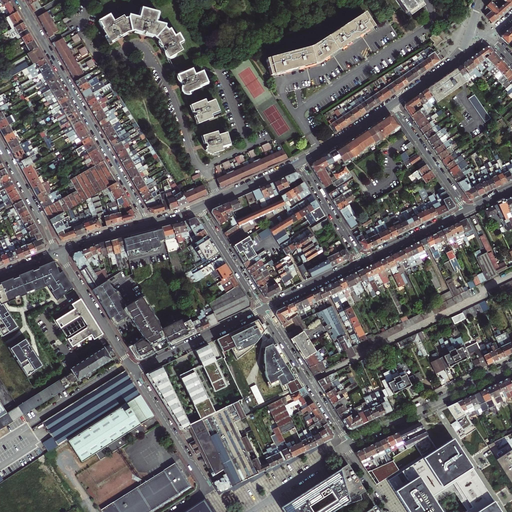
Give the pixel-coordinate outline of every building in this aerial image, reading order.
[(38,0),(37,0),(31,3),(35,10),(42,6),(38,0)] [(398,0),(408,15),(422,6),(418,0),(398,0)] [(11,4),(9,2),(0,6),(0,8),(0,9),(0,10),(1,10),(2,11),(5,9),(9,16),(15,12),(11,4)] [(487,7),(491,11),(496,6),(494,4),(492,2),(491,3),(487,7)] [(164,47),(168,54),(182,47),(179,42),(184,39),(179,30),(174,33),(170,25),(167,26),(164,24),(165,22),(155,19),(157,11),(141,6),(139,15),(129,12),(128,15),(123,13),(122,12),(118,14),(117,12),(112,15),(110,11),(98,17),(101,24),(103,23),(111,37),(117,34),(116,33),(118,32),(119,31),(120,32),(130,27),(141,29),(142,28),(143,29),(145,29),(145,30),(156,33),(162,44),(164,43),(165,45),(166,47),(164,47)] [(492,11),(495,14),(498,10),(499,9),(497,7),(496,6),(491,11),(491,12),(492,11)] [(48,10),(38,15),(41,19),(43,23),(51,18),(52,18),(48,10)] [(8,16),(14,27),(24,22),(21,17),(18,11),(15,12),(9,16),(8,16)] [(496,21),(499,18),(495,14),(492,11),(491,12),(491,11),(486,16),(492,24),(496,21)] [(315,46),(266,60),(270,78),(274,76),(321,63),(376,27),(366,12),(315,46)] [(51,18),(43,23),(44,26),(46,29),(54,25),(55,24),(52,18),(51,18)] [(27,26),(24,22),(14,27),(0,35),(0,38),(3,37),(2,36),(11,32),(14,36),(16,34),(18,37),(29,31),(27,26)] [(54,25),(46,29),(48,33),(50,36),(55,33),(57,37),(61,34),(55,24),(54,25)] [(30,33),(22,38),(25,44),(34,39),(32,36),(30,33)] [(432,44),(435,48),(443,41),(438,35),(436,33),(430,37),(434,43),(432,44)] [(511,39),(506,33),(504,35),(503,36),(503,38),(511,48),(511,39)] [(62,38),(54,43),(55,45),(58,49),(66,45),(67,44),(64,38),(62,38)] [(34,39),(25,44),(29,51),(38,46),(36,43),(34,39)] [(66,45),(58,49),(60,53),(62,56),(70,51),(71,50),(67,44),(66,45)] [(41,52),(38,46),(29,51),(28,53),(34,63),(45,57),(41,52)] [(440,61),(434,52),(432,49),(429,51),(427,48),(423,50),(434,66),(438,63),(440,61)] [(480,53),(486,61),(488,59),(495,52),(491,48),(487,48),(485,50),(480,53)] [(70,51),(62,56),(63,59),(65,62),(73,57),(75,57),(71,50),(70,51)] [(420,53),(425,61),(430,68),(432,67),(434,66),(423,50),(420,53)] [(437,50),(434,52),(440,61),(443,59),(437,50)] [(495,52),(488,59),(490,61),(487,64),(489,66),(491,63),(495,60),(499,57),(497,54),(495,52)] [(487,64),(486,61),(480,53),(477,55),(475,56),(484,68),(486,67),(488,70),(490,68),(489,66),(487,64)] [(425,72),(427,70),(421,63),(416,55),(412,58),(413,58),(414,59),(418,66),(423,73),(425,72)] [(485,70),(484,68),(475,56),(473,58),(471,60),(477,68),(479,67),(483,72),(485,70)] [(34,63),(29,66),(27,67),(30,72),(31,71),(48,62),(46,60),(45,57),(34,63)] [(73,57),(65,62),(67,65),(69,68),(77,64),(78,63),(75,57),(73,57)] [(488,70),(491,72),(503,61),(501,59),(499,57),(495,60),(491,63),(489,66),(490,68),(488,70)] [(477,68),(471,60),(467,62),(463,66),(472,78),(476,75),(475,72),(476,72),(475,70),(477,68)] [(27,67),(29,66),(27,61),(10,70),(11,73),(13,75),(22,70),(26,68),(27,67)] [(425,61),(421,63),(427,70),(428,69),(430,68),(425,61)] [(491,72),(495,76),(500,72),(504,69),(503,68),(507,65),(505,63),(503,61),(491,72)] [(49,65),(48,62),(31,71),(34,76),(38,74),(50,67),(49,65)] [(77,64),(69,68),(71,71),(72,74),(80,70),(82,69),(78,63),(77,64)] [(500,72),(495,76),(499,81),(511,69),(509,67),(507,65),(503,68),(504,69),(500,72)] [(182,83),(181,83),(184,91),(206,82),(201,69),(193,72),(191,66),(176,72),(180,80),(181,80),(182,81),(182,83)] [(421,74),(423,73),(418,66),(414,68),(419,76),(421,74)] [(473,79),(472,78),(463,66),(460,67),(457,69),(467,83),(468,84),(473,79)] [(40,78),(41,77),(53,71),(52,69),(50,67),(38,74),(40,78)] [(406,85),(408,83),(403,76),(399,69),(398,68),(397,67),(394,70),(396,72),(398,71),(400,74),(398,75),(399,78),(405,86),(406,85)] [(418,77),(419,76),(414,68),(411,70),(416,78),(418,77)] [(80,70),(72,74),(74,77),(76,80),(85,75),(82,69),(80,70)] [(434,98),(437,104),(467,83),(457,69),(443,79),(428,90),(434,98)] [(503,85),(508,81),(508,80),(511,77),(511,70),(511,69),(499,81),(503,85)] [(414,79),(416,78),(411,70),(407,73),(412,81),(414,79)] [(41,77),(44,82),(55,75),(54,73),(53,71),(41,77)] [(78,83),(79,86),(93,78),(90,72),(85,75),(76,80),(78,83)] [(410,82),(412,81),(407,73),(403,76),(408,83),(410,82)] [(49,84),(58,80),(57,78),(55,75),(44,82),(45,83),(48,82),(49,84)] [(81,89),(82,91),(100,81),(97,76),(93,78),(79,86),(81,89)] [(485,78),(483,76),(480,78),(481,79),(477,83),(486,95),(491,91),(490,90),(491,89),(487,84),(488,83),(484,79),(485,78)] [(505,92),(507,90),(511,85),(511,77),(508,80),(508,81),(503,85),(506,88),(503,90),(505,92)] [(394,93),(396,92),(391,85),(389,86),(384,78),(383,79),(383,78),(381,79),(382,80),(387,86),(392,94),(394,93)] [(401,88),(405,86),(399,78),(394,82),(399,90),(401,88)] [(44,92),(48,90),(60,83),(59,82),(58,80),(49,84),(42,88),(44,92)] [(84,94),(85,97),(105,85),(102,80),(100,81),(82,91),(84,94)] [(85,97),(88,101),(99,94),(113,86),(111,82),(105,85),(85,97)] [(398,91),(399,90),(394,82),(390,84),(391,85),(396,92),(398,91)] [(50,94),(62,87),(61,86),(60,83),(48,90),(50,94)] [(390,96),(392,94),(387,86),(383,89),(388,97),(390,96)] [(53,98),(64,91),(63,90),(62,87),(50,94),(53,98)] [(386,98),(388,97),(383,89),(379,92),(384,100),(386,98)] [(428,102),(434,98),(428,90),(425,92),(423,93),(428,102)] [(58,100),(67,95),(66,93),(64,91),(53,98),(54,99),(57,97),(58,100)] [(382,101),(384,100),(379,92),(375,94),(380,102),(382,101)] [(432,108),(428,102),(423,93),(420,95),(418,97),(421,102),(424,106),(425,108),(427,111),(432,108)] [(89,103),(90,105),(101,98),(99,94),(88,101),(89,103)] [(378,104),(380,102),(375,94),(372,97),(377,105),(378,104)] [(56,104),(57,106),(69,99),(68,97),(67,95),(58,100),(60,102),(56,104)] [(91,107),(92,109),(104,102),(108,99),(106,96),(101,98),(90,105),(91,107)] [(368,111),(369,110),(364,102),(361,96),(357,99),(358,100),(366,112),(368,111)] [(193,114),(196,121),(218,114),(213,98),(205,101),(204,97),(189,103),(192,110),(193,109),(194,111),(195,113),(193,114)] [(375,106),(377,105),(372,97),(368,99),(373,107),(375,106)] [(421,102),(418,97),(414,99),(408,103),(406,105),(406,108),(412,117),(417,113),(414,108),(421,102)] [(477,97),(471,101),(487,123),(493,119),(477,97)] [(63,108),(71,103),(70,102),(69,99),(57,106),(58,107),(62,105),(63,108)] [(371,108),(373,107),(368,99),(364,102),(369,110),(371,108)] [(364,113),(366,112),(358,100),(354,102),(362,114),(364,113)] [(361,115),(362,114),(354,102),(353,101),(350,104),(353,109),(359,117),(361,115)] [(93,111),(94,113),(106,106),(104,102),(92,109),(93,111)] [(7,103),(0,106),(0,112),(2,111),(9,107),(7,103)] [(61,112),(62,114),(74,107),(73,106),(71,103),(63,108),(60,110),(58,110),(60,113),(61,112)] [(96,115),(97,117),(108,110),(106,106),(94,113),(96,115)] [(62,114),(64,118),(76,111),(75,109),(74,107),(62,114)] [(417,113),(412,117),(414,121),(416,124),(425,117),(429,114),(427,111),(425,108),(423,109),(417,113)] [(357,118),(359,117),(353,109),(350,111),(355,119),(357,118)] [(98,119),(99,121),(107,116),(106,113),(109,111),(108,110),(97,117),(98,119)] [(346,125),(348,124),(342,116),(338,110),(334,112),(339,118),(344,126),(346,125)] [(64,118),(66,122),(78,115),(77,113),(76,111),(64,118)] [(353,121),(355,119),(350,111),(346,114),(351,122),(353,121)] [(100,123),(102,125),(113,118),(111,114),(107,116),(99,121),(100,123)] [(349,123),(351,122),(346,114),(342,116),(348,124),(349,123)] [(11,115),(6,118),(0,121),(0,128),(1,129),(10,124),(14,122),(11,115)] [(69,126),(81,120),(80,118),(78,115),(66,122),(62,125),(63,126),(66,125),(67,127),(69,126)] [(389,116),(378,124),(387,138),(394,133),(393,132),(400,127),(393,117),(389,116)] [(425,117),(416,124),(419,127),(421,130),(434,121),(432,119),(428,122),(425,117)] [(103,127),(104,129),(112,124),(110,121),(114,120),(113,118),(102,125),(103,127)] [(342,128),(344,126),(339,118),(335,121),(340,129),(342,128)] [(67,132),(71,130),(83,123),(82,122),(81,120),(69,126),(67,127),(65,129),(67,132)] [(338,130),(340,129),(335,121),(331,123),(337,131),(338,130)] [(434,121),(421,130),(423,133),(425,135),(436,127),(437,127),(434,123),(435,123),(434,121)] [(73,134),(77,132),(85,127),(84,125),(83,123),(71,130),(73,134)] [(14,131),(10,124),(1,129),(3,133),(4,136),(14,131)] [(105,131),(106,133),(118,126),(117,125),(114,127),(112,124),(104,129),(105,131)] [(387,138),(378,124),(376,125),(368,130),(377,144),(387,138)] [(107,135),(108,137),(116,132),(115,129),(118,127),(118,126),(106,133),(107,135)] [(75,137),(76,138),(88,132),(87,130),(85,127),(77,132),(79,135),(75,137)] [(436,127),(425,135),(427,138),(428,140),(440,132),(436,127)] [(204,147),(203,147),(203,149),(204,151),(206,152),(208,153),(207,152),(221,148),(221,146),(228,144),(224,130),(217,133),(215,128),(200,133),(202,141),(204,141),(205,142),(205,144),(203,145),(204,147)] [(14,131),(4,136),(6,139),(8,142),(17,138),(20,136),(16,129),(14,131)] [(112,143),(113,145),(121,140),(131,134),(129,130),(122,134),(111,141),(112,143)] [(377,144),(368,130),(350,142),(344,146),(354,159),(364,153),(363,152),(375,144),(376,145),(377,144)] [(440,132),(428,140),(430,143),(432,146),(448,135),(449,134),(448,132),(446,134),(443,130),(440,132)] [(82,140),(90,136),(89,134),(88,132),(76,138),(77,140),(81,138),(82,140)] [(110,139),(111,141),(122,134),(121,133),(118,134),(116,132),(108,137),(110,139)] [(448,135),(432,146),(434,149),(435,151),(447,143),(446,141),(449,139),(448,137),(449,136),(448,135)] [(81,147),(93,140),(92,138),(90,136),(82,140),(83,143),(80,145),(81,147)] [(17,138),(8,142),(10,146),(11,149),(21,144),(17,138)] [(81,147),(82,148),(85,146),(87,149),(95,144),(94,142),(93,140),(81,147)] [(114,147),(115,149),(127,142),(126,141),(123,143),(121,140),(113,145),(114,147)] [(24,142),(21,144),(11,149),(13,151),(14,153),(27,146),(24,142)] [(116,151),(118,153),(129,146),(127,142),(115,149),(116,151)] [(447,143),(435,151),(437,153),(439,156),(457,144),(456,142),(451,146),(448,142),(447,143)] [(85,154),(97,148),(96,146),(95,144),(87,149),(88,151),(84,153),(85,154)] [(457,144),(439,156),(441,159),(443,161),(454,153),(452,150),(458,146),(457,144)] [(29,150),(27,146),(14,153),(15,155),(16,157),(29,150)] [(119,155),(120,157),(131,150),(129,146),(118,153),(119,155)] [(354,159),(344,146),(336,151),(341,159),(345,164),(350,160),(351,161),(354,159)] [(91,156),(99,152),(98,150),(97,148),(85,154),(86,156),(90,154),(91,156)] [(121,159),(122,161),(130,156),(137,152),(135,148),(131,150),(120,157),(121,159)] [(288,159),(282,149),(276,152),(281,162),(283,161),(288,159)] [(29,150),(16,157),(17,159),(18,162),(30,156),(31,155),(29,150)] [(335,152),(330,155),(335,162),(341,159),(336,151),(335,152)] [(454,153),(443,161),(445,164),(447,167),(461,157),(458,151),(454,153)] [(87,164),(102,156),(101,154),(99,152),(91,156),(88,158),(89,160),(86,161),(87,164)] [(276,152),(269,154),(274,165),(281,162),(276,152)] [(274,165),(269,154),(263,157),(267,168),(274,165)] [(126,167),(127,169),(135,164),(141,160),(140,158),(142,157),(141,155),(136,158),(125,165),(126,167)] [(335,162),(330,155),(327,157),(325,158),(330,167),(335,163),(335,162)] [(461,157),(447,167),(449,169),(450,172),(466,161),(467,160),(464,155),(461,157)] [(33,162),(30,156),(18,162),(20,165),(22,168),(31,163),(33,162)] [(93,167),(104,160),(103,158),(102,156),(87,164),(88,166),(91,164),(93,167)] [(123,163),(125,165),(136,158),(135,157),(132,159),(130,156),(122,161),(123,163)] [(420,158),(418,156),(410,162),(411,163),(409,165),(406,162),(404,163),(408,169),(421,160),(420,158)] [(267,168),(263,157),(256,160),(261,170),(264,169),(267,168)] [(330,167),(325,158),(322,159),(319,161),(326,174),(330,172),(331,173),(332,172),(330,167)] [(74,185),(77,189),(56,201),(44,208),(50,219),(64,211),(65,210),(67,209),(69,208),(72,207),(76,204),(81,201),(86,199),(91,212),(97,228),(100,227),(103,226),(100,217),(94,201),(100,199),(99,197),(98,192),(105,188),(117,181),(104,160),(93,167),(71,179),(72,181),(74,185)] [(256,160),(249,163),(254,173),(257,172),(261,170),(256,160)] [(326,174),(319,161),(318,162),(313,164),(313,166),(312,167),(324,185),(326,189),(334,183),(337,182),(334,175),(331,177),(329,174),(331,173),(330,172),(326,174)] [(421,169),(427,165),(425,163),(424,161),(418,165),(421,169)] [(466,161),(450,172),(452,175),(454,177),(463,171),(470,166),(466,161)] [(498,162),(508,183),(511,182),(511,181),(511,176),(508,169),(505,171),(500,161),(498,162)] [(494,168),(503,186),(506,185),(508,183),(498,162),(492,165),(494,168)] [(35,171),(31,163),(22,168),(24,172),(26,176),(35,171)] [(249,163),(243,166),(247,176),(254,173),(249,163)] [(488,170),(497,189),(500,188),(503,186),(494,168),(491,169),(489,163),(485,165),(488,170)] [(128,171),(129,173),(140,167),(139,165),(137,167),(135,164),(127,169),(128,171)] [(351,173),(345,165),(343,166),(344,169),(338,172),(337,170),(333,173),(334,175),(337,182),(351,173)] [(421,169),(414,175),(416,178),(417,177),(419,180),(422,178),(432,172),(429,168),(427,165),(421,169)] [(243,166),(236,169),(241,179),(247,176),(243,166)] [(131,175),(132,177),(140,172),(138,170),(141,168),(140,167),(129,173),(131,175)] [(236,169),(230,172),(234,182),(238,180),(241,179),(236,169)] [(463,171),(454,177),(456,180),(458,182),(464,178),(469,174),(473,171),(472,169),(465,174),(463,171)] [(473,183),(480,197),(483,196),(486,194),(476,175),(474,170),(473,171),(469,174),(473,183)] [(482,173),(492,192),(495,190),(497,189),(488,170),(482,173)] [(28,179),(30,182),(39,177),(35,171),(26,176),(28,179)] [(133,179),(134,181),(145,175),(144,173),(141,175),(140,172),(132,177),(133,179)] [(230,172),(223,175),(227,185),(231,183),(234,182),(230,172)] [(432,172),(422,178),(426,184),(436,178),(433,174),(432,172)] [(476,175),(486,194),(489,193),(492,192),(482,173),(482,172),(476,175)] [(9,176),(8,173),(0,177),(0,184),(3,183),(11,179),(9,176)] [(289,177),(286,178),(289,186),(301,178),(302,178),(299,174),(298,174),(297,173),(289,177)] [(352,175),(351,173),(337,182),(334,183),(336,186),(337,188),(349,180),(347,178),(352,175)] [(135,183),(136,185),(144,180),(148,178),(145,175),(134,181),(135,183)] [(223,175),(217,178),(217,179),(218,182),(221,188),(227,185),(223,175)] [(42,184),(39,177),(30,182),(32,186),(33,189),(42,184)] [(283,179),(281,180),(287,194),(289,192),(292,191),(289,186),(286,178),(283,179)] [(303,181),(301,178),(289,186),(292,191),(293,190),(297,188),(301,186),(304,183),(303,181)] [(464,178),(458,182),(462,189),(470,200),(472,201),(475,200),(465,181),(464,178)] [(4,187),(8,184),(9,185),(13,183),(12,181),(11,179),(3,183),(2,185),(0,186),(0,190),(4,188),(4,187)] [(465,181),(475,200),(477,199),(480,197),(473,183),(471,184),(468,179),(465,181)] [(137,187),(139,189),(150,182),(149,181),(146,183),(144,180),(136,185),(137,187)] [(140,191),(141,193),(157,184),(155,180),(150,182),(139,189),(140,191)] [(278,182),(275,183),(278,189),(282,197),(286,195),(287,194),(281,180),(278,182)] [(47,181),(42,184),(33,189),(35,192),(36,194),(46,189),(49,188),(50,187),(47,181)] [(118,184),(117,181),(105,188),(107,192),(119,186),(118,184)] [(170,185),(179,205),(183,204),(188,202),(182,193),(176,184),(175,182),(170,185)] [(4,187),(4,188),(0,190),(0,192),(1,192),(3,195),(16,188),(15,185),(13,183),(9,185),(8,184),(4,187)] [(142,195),(143,197),(159,188),(158,183),(157,184),(141,193),(142,195)] [(169,183),(164,186),(165,190),(170,208),(174,207),(179,205),(170,185),(169,183)] [(305,183),(304,183),(301,186),(307,197),(312,194),(308,189),(305,183)] [(203,184),(196,186),(200,196),(207,193),(205,188),(203,184)] [(268,186),(266,187),(270,196),(271,199),(276,197),(274,191),(271,185),(268,186)] [(344,185),(329,194),(332,198),(333,201),(342,195),(339,191),(346,187),(344,185)] [(119,186),(107,192),(110,197),(122,190),(121,188),(119,186)] [(196,186),(189,189),(194,199),(197,198),(200,196),(196,186)] [(305,198),(307,197),(301,186),(297,188),(304,199),(305,198)] [(419,190),(420,193),(425,204),(433,219),(436,218),(439,217),(432,202),(428,204),(426,200),(429,197),(430,198),(427,191),(424,186),(419,190)] [(263,188),(261,189),(265,199),(270,196),(266,187),(263,188)] [(17,191),(16,188),(3,195),(1,196),(3,199),(8,196),(10,198),(19,193),(17,191)] [(46,189),(36,194),(38,197),(39,199),(51,192),(49,188),(46,189)] [(144,199),(145,201),(158,194),(156,192),(159,190),(159,188),(143,197),(144,199)] [(301,200),(304,199),(297,188),(293,190),(300,201),(301,200)] [(443,201),(449,212),(455,209),(456,207),(456,206),(447,194),(443,188),(438,191),(440,194),(443,201)] [(182,193),(188,202),(191,201),(194,199),(189,189),(182,193)] [(257,191),(253,192),(257,200),(257,201),(261,200),(264,206),(263,206),(264,209),(266,208),(269,207),(267,204),(265,199),(261,189),(257,191)] [(123,192),(122,190),(110,197),(112,201),(117,198),(124,194),(123,192)] [(158,194),(145,201),(152,212),(155,213),(162,210),(170,208),(165,190),(160,191),(160,192),(158,194)] [(298,203),(300,201),(293,190),(292,191),(289,192),(296,204),(298,203)] [(350,190),(342,195),(333,201),(335,203),(337,206),(353,196),(350,190)] [(51,192),(39,199),(40,201),(41,203),(53,197),(51,192)] [(294,205),(296,204),(289,192),(287,194),(286,195),(292,206),(294,205)] [(21,196),(19,193),(10,198),(5,201),(0,203),(1,206),(6,204),(12,201),(13,204),(22,199),(21,196)] [(124,214),(123,210),(121,210),(121,211),(124,221),(135,218),(136,215),(132,208),(124,194),(117,198),(119,204),(123,202),(129,213),(124,214)] [(418,216),(422,225),(424,224),(427,222),(424,217),(425,216),(423,212),(417,201),(415,197),(413,194),(409,197),(409,199),(413,197),(418,207),(414,209),(418,216)] [(432,202),(439,217),(444,214),(449,212),(443,201),(440,194),(438,195),(437,196),(439,200),(437,201),(434,196),(430,198),(429,197),(432,202)] [(291,207),(292,206),(286,195),(282,197),(283,200),(288,209),(288,210),(291,208),(290,207),(291,207)] [(316,200),(313,196),(308,200),(315,211),(320,207),(316,200)] [(353,196),(337,206),(338,209),(340,211),(349,206),(348,203),(355,199),(353,196)] [(42,205),(44,208),(56,201),(53,197),(41,203),(42,205)] [(11,210),(7,212),(7,214),(11,212),(13,211),(25,205),(24,202),(22,199),(13,204),(15,207),(13,207),(10,208),(11,210)] [(100,199),(94,201),(100,217),(104,215),(103,209),(100,199)] [(233,201),(229,203),(233,212),(242,208),(239,199),(233,201)] [(283,200),(278,203),(281,208),(283,207),(285,206),(286,210),(288,209),(283,200)] [(311,213),(315,211),(308,200),(306,200),(304,202),(311,213)] [(424,217),(427,222),(430,221),(433,219),(425,204),(423,205),(420,200),(417,201),(423,212),(425,216),(424,217)] [(509,231),(511,229),(511,227),(511,226),(511,225),(511,216),(504,201),(499,203),(494,206),(504,227),(505,227),(506,226),(509,231)] [(307,216),(311,213),(304,202),(302,203),(299,205),(307,216)] [(226,204),(224,206),(230,220),(235,216),(233,212),(229,203),(226,204)] [(274,205),(272,205),(276,215),(278,214),(276,210),(279,209),(281,208),(278,203),(275,204),(274,205)] [(25,205),(13,211),(16,215),(28,209),(26,207),(25,205)] [(117,205),(114,206),(118,222),(121,221),(124,221),(121,211),(119,212),(117,205)] [(259,205),(252,208),(254,213),(255,213),(261,211),(261,210),(259,205)] [(269,207),(266,208),(269,214),(271,213),(273,212),(275,215),(276,215),(272,205),(269,207)] [(306,217),(307,216),(299,205),(298,206),(296,207),(303,218),(306,217)] [(349,206),(340,211),(345,219),(352,230),(358,225),(355,221),(359,219),(350,205),(349,206)] [(110,214),(113,224),(116,223),(118,222),(114,206),(111,207),(112,213),(110,214)] [(212,213),(220,226),(230,220),(224,206),(215,209),(213,210),(212,213)] [(500,229),(502,228),(504,227),(494,206),(489,208),(484,211),(488,218),(491,217),(494,223),(497,222),(498,226),(493,229),(494,231),(500,229)] [(74,229),(77,235),(80,234),(82,233),(75,216),(72,207),(69,208),(73,219),(71,220),(73,225),(74,229)] [(299,221),(303,218),(296,207),(294,208),(292,209),(299,221)] [(311,213),(307,216),(306,217),(311,226),(326,217),(324,214),(321,209),(320,207),(315,211),(311,213)] [(103,209),(104,215),(107,225),(110,224),(113,224),(110,214),(108,214),(106,208),(103,209)] [(261,210),(261,211),(265,220),(266,219),(265,216),(267,215),(269,214),(266,208),(264,209),(261,210)] [(294,224),(299,221),(292,209),(291,209),(291,208),(288,210),(289,212),(294,224)] [(413,223),(415,228),(418,227),(422,225),(418,216),(414,209),(414,208),(408,211),(412,219),(412,218),(414,223),(413,223)] [(29,211),(28,209),(16,215),(18,220),(30,213),(29,211)] [(63,213),(65,212),(64,211),(50,219),(51,221),(53,224),(65,217),(63,213)] [(261,211),(255,213),(257,219),(260,218),(262,217),(264,220),(265,220),(261,211)] [(403,216),(410,230),(413,229),(415,228),(413,223),(414,223),(412,218),(412,219),(408,211),(402,213),(403,216)] [(89,212),(86,213),(92,230),(95,229),(97,228),(91,212),(89,213),(89,212)] [(13,228),(32,218),(31,216),(30,213),(18,220),(15,221),(11,223),(13,228)] [(81,216),(87,232),(90,230),(92,230),(86,213),(83,214),(83,215),(81,216)] [(254,213),(249,216),(253,225),(255,224),(253,221),(255,220),(257,219),(255,213),(254,213)] [(78,215),(75,216),(82,233),(84,232),(87,232),(81,216),(79,217),(78,215)] [(232,225),(234,228),(239,225),(238,221),(235,216),(230,220),(233,224),(232,225)] [(249,216),(243,219),(246,224),(248,223),(250,222),(252,226),(253,225),(249,216)] [(287,228),(291,226),(287,220),(285,220),(284,221),(281,216),(280,217),(287,228)] [(387,225),(393,239),(396,237),(399,236),(391,218),(390,216),(384,219),(387,225)] [(391,218),(399,236),(402,234),(405,233),(398,218),(396,216),(391,218)] [(398,218),(405,233),(408,232),(410,230),(403,216),(398,218)] [(65,217),(53,224),(54,226),(55,228),(68,222),(65,217)] [(285,230),(287,228),(280,217),(278,218),(281,223),(280,224),(279,225),(283,231),(285,230)] [(18,228),(20,227),(21,226),(22,229),(35,222),(33,220),(32,218),(13,228),(14,230),(18,228)] [(188,232),(201,224),(197,219),(196,218),(194,218),(183,222),(188,232)] [(371,218),(362,223),(365,228),(373,223),(371,218)] [(243,219),(238,221),(239,225),(242,230),(243,230),(242,226),(244,225),(246,224),(243,219)] [(328,219),(312,229),(315,233),(330,224),(329,222),(328,219)] [(459,223),(467,238),(474,235),(467,219),(463,221),(459,223)] [(73,225),(71,220),(69,221),(68,222),(55,228),(56,230),(57,232),(62,229),(66,227),(73,225)] [(23,234),(24,233),(28,231),(37,226),(36,224),(35,222),(22,229),(21,229),(22,231),(16,235),(17,237),(23,234)] [(188,232),(183,222),(180,223),(177,223),(183,242),(184,241),(191,239),(190,238),(188,232)] [(275,236),(279,233),(272,222),(270,223),(273,228),(272,229),(271,230),(275,236)] [(279,233),(283,231),(279,225),(277,226),(276,226),(273,222),(272,222),(279,233)] [(387,236),(389,241),(391,240),(393,239),(387,225),(384,226),(382,222),(380,223),(384,232),(383,232),(386,237),(387,236)] [(183,242),(177,223),(174,224),(171,225),(178,243),(183,242)] [(379,234),(383,244),(385,242),(389,241),(387,236),(386,237),(383,232),(384,232),(380,223),(377,225),(381,233),(379,234)] [(457,224),(453,225),(460,239),(463,238),(464,239),(467,246),(470,245),(467,238),(459,223),(457,224)] [(190,238),(204,230),(202,227),(201,224),(188,232),(190,238)] [(178,243),(171,225),(167,226),(161,228),(164,237),(169,236),(170,240),(174,238),(178,254),(179,254),(182,252),(180,248),(178,243)] [(227,237),(229,239),(242,231),(242,230),(239,225),(234,228),(225,234),(227,237)] [(448,228),(457,247),(463,245),(461,241),(460,239),(453,225),(451,227),(448,228)] [(46,245),(47,244),(41,234),(37,226),(28,231),(31,238),(37,251),(42,248),(45,247),(46,245)] [(66,227),(62,229),(57,232),(61,239),(62,240),(64,240),(77,235),(74,229),(67,231),(66,227)] [(141,233),(122,238),(127,252),(131,251),(134,250),(135,254),(160,247),(158,242),(162,241),(165,240),(164,237),(161,228),(158,229),(141,233)] [(371,231),(379,246),(381,245),(383,244),(379,234),(377,231),(374,232),(372,228),(371,229),(371,231)] [(458,249),(457,247),(448,228),(445,230),(442,231),(449,244),(449,245),(451,244),(454,249),(456,250),(458,249)] [(194,244),(208,235),(206,233),(204,230),(190,238),(191,239),(192,242),(193,241),(194,244)] [(279,233),(275,236),(281,246),(286,243),(291,240),(285,230),(283,231),(279,233)] [(316,240),(310,230),(308,231),(305,233),(311,243),(316,240)] [(362,235),(360,230),(354,234),(359,241),(365,251),(366,251),(367,251),(370,250),(362,235)] [(368,235),(374,248),(377,247),(379,246),(371,231),(370,231),(371,234),(368,235)] [(449,244),(442,231),(439,232),(436,234),(443,247),(449,244)] [(311,243),(305,233),(303,234),(301,236),(307,245),(311,243)] [(364,234),(362,235),(370,250),(372,249),(374,248),(368,235),(365,237),(364,234)] [(434,235),(431,236),(441,257),(445,255),(448,262),(450,261),(446,253),(443,247),(436,234),(434,235)] [(201,259),(204,263),(219,253),(212,243),(208,235),(194,244),(193,245),(195,248),(197,247),(200,250),(197,252),(199,256),(202,254),(204,257),(201,259)] [(483,235),(480,237),(488,253),(497,273),(508,268),(505,262),(498,266),(491,253),(492,253),(483,235)] [(8,236),(6,237),(15,260),(18,258),(20,257),(13,240),(10,242),(8,236)] [(307,245),(301,236),(299,237),(297,238),(303,248),(307,245)] [(435,260),(441,257),(431,236),(428,238),(425,239),(425,240),(430,248),(435,260)] [(5,249),(10,262),(12,261),(15,260),(6,237),(5,237),(0,239),(3,245),(5,249)] [(23,241),(20,243),(25,255),(27,254),(31,253),(27,244),(24,237),(22,238),(23,241)] [(238,254),(244,264),(257,256),(255,252),(258,251),(249,237),(244,240),(234,246),(233,247),(238,254)] [(13,240),(20,257),(23,256),(25,255),(20,243),(18,238),(13,240)] [(37,251),(31,238),(27,239),(29,243),(27,244),(31,253),(34,252),(37,251)] [(127,252),(122,238),(119,239),(117,239),(125,269),(127,268),(125,258),(126,258),(127,261),(129,260),(127,252)] [(233,244),(234,246),(244,240),(243,238),(233,244)] [(303,248),(297,238),(295,239),(296,240),(295,240),(293,242),(297,249),(298,251),(303,248)] [(125,269),(117,239),(114,240),(111,241),(117,264),(119,270),(120,273),(125,270),(125,269)] [(295,250),(297,249),(293,242),(291,240),(286,243),(292,252),(295,250)] [(307,245),(309,250),(314,247),(313,245),(317,243),(317,241),(316,240),(311,243),(307,245)] [(423,241),(420,242),(424,251),(430,248),(425,240),(423,241)] [(117,264),(111,241),(107,242),(104,243),(108,255),(109,258),(111,258),(113,265),(117,264)] [(341,241),(336,244),(340,251),(345,262),(350,260),(350,258),(351,256),(346,249),(343,251),(340,245),(343,244),(341,241)] [(414,244),(420,257),(426,255),(424,251),(420,242),(417,243),(414,244)] [(108,255),(104,243),(101,244),(98,244),(102,257),(108,255)] [(290,253),(292,252),(286,243),(281,246),(287,256),(290,253)] [(102,257),(98,244),(96,245),(94,246),(99,254),(101,260),(102,259),(102,257)] [(411,246),(409,247),(417,264),(418,266),(423,263),(420,257),(414,244),(411,246)] [(0,246),(0,252),(5,264),(7,263),(10,262),(5,249),(3,245),(0,246)] [(303,248),(298,251),(299,252),(299,253),(303,251),(304,253),(309,250),(307,245),(303,248)] [(99,254),(94,246),(91,247),(87,249),(97,263),(98,262),(97,260),(98,259),(96,255),(99,254)] [(417,264),(409,247),(406,248),(403,250),(411,267),(417,264)] [(342,264),(345,262),(340,251),(336,253),(333,248),(331,249),(339,265),(342,264)] [(97,263),(87,249),(84,250),(80,251),(88,263),(92,261),(95,265),(96,264),(97,265),(98,265),(97,263)] [(312,254),(314,258),(319,255),(322,253),(321,251),(320,249),(312,254)] [(335,267),(339,265),(331,249),(328,250),(331,255),(327,257),(329,261),(333,268),(335,267)] [(303,259),(312,254),(309,250),(304,253),(305,254),(301,257),(302,258),(303,259)] [(397,253),(405,270),(411,267),(403,250),(400,251),(397,253)] [(474,253),(483,273),(487,281),(498,276),(497,273),(488,253),(483,255),(480,250),(474,253)] [(88,263),(80,251),(73,254),(72,255),(72,257),(93,290),(107,281),(108,280),(107,275),(105,269),(102,270),(95,273),(88,263)] [(458,263),(452,251),(448,253),(447,252),(446,253),(450,261),(452,266),(458,263)] [(391,256),(404,284),(405,285),(407,284),(402,274),(402,273),(406,271),(405,270),(397,253),(394,254),(391,256)] [(312,254),(303,259),(303,261),(304,262),(308,260),(309,261),(314,258),(312,254)] [(261,261),(257,256),(244,264),(246,267),(248,270),(261,261)] [(380,261),(386,275),(392,272),(399,286),(404,284),(391,256),(386,258),(380,261)] [(289,257),(275,265),(278,269),(287,264),(286,262),(291,258),(289,257)] [(226,264),(222,258),(201,271),(205,277),(207,275),(210,273),(214,271),(226,264)] [(263,260),(261,261),(248,270),(250,272),(251,275),(265,266),(263,262),(264,261),(263,260)] [(19,275),(25,292),(45,283),(50,289),(58,301),(72,287),(63,271),(53,261),(19,275)] [(322,264),(326,271),(333,268),(329,261),(322,264)] [(374,264),(383,283),(389,280),(386,275),(380,261),(377,262),(374,264)] [(287,264),(278,269),(280,274),(295,265),(294,263),(293,262),(288,266),(287,264)] [(232,274),(226,264),(214,271),(210,273),(217,284),(219,282),(232,274)] [(305,264),(300,267),(306,281),(312,278),(309,271),(305,264)] [(309,271),(312,278),(318,275),(326,271),(322,264),(315,267),(309,271)] [(384,284),(383,283),(374,264),(371,265),(368,266),(376,282),(379,281),(381,285),(384,284)] [(295,265),(280,274),(282,279),(287,275),(297,270),(296,267),(295,265)] [(265,266),(251,275),(252,276),(254,279),(267,270),(265,266)] [(379,289),(376,282),(368,266),(366,268),(363,269),(374,292),(379,289)] [(376,296),(374,292),(363,269),(360,271),(357,272),(364,287),(367,285),(373,297),(376,296)] [(257,284),(268,277),(266,273),(268,272),(267,270),(254,279),(255,281),(257,284)] [(185,275),(190,286),(197,282),(193,276),(190,271),(185,275)] [(197,282),(199,280),(205,277),(201,271),(193,276),(197,282)] [(364,287),(357,272),(354,273),(351,275),(361,294),(364,293),(364,292),(366,290),(364,287)] [(481,284),(487,281),(483,273),(478,276),(481,284)] [(225,293),(239,285),(236,280),(232,274),(219,282),(225,293)] [(19,275),(9,280),(0,283),(0,335),(1,337),(19,328),(3,304),(14,298),(25,292),(19,275)] [(348,276),(344,278),(351,292),(354,290),(357,296),(361,294),(351,275),(348,276)] [(481,284),(478,276),(472,279),(473,281),(476,287),(481,284)] [(268,277),(257,284),(259,286),(260,289),(267,285),(273,282),(271,280),(270,281),(268,277)] [(341,280),(338,281),(343,290),(345,289),(349,297),(352,295),(351,292),(344,278),(341,280)] [(282,292),(276,280),(273,281),(274,283),(272,283),(274,286),(278,294),(281,293),(282,292)] [(145,339),(150,346),(166,338),(162,329),(141,298),(132,303),(127,306),(125,307),(116,292),(115,293),(107,281),(93,290),(96,295),(103,305),(113,322),(115,324),(130,315),(132,318),(145,339)] [(343,290),(338,281),(336,282),(332,284),(340,299),(346,297),(343,290)] [(470,289),(476,287),(473,281),(468,283),(470,289)] [(451,292),(454,297),(459,295),(457,290),(453,282),(447,285),(451,292)] [(465,292),(470,289),(468,283),(462,286),(463,287),(465,292)] [(342,308),(344,307),(341,301),(340,299),(332,284),(329,285),(325,288),(329,296),(331,295),(335,303),(338,301),(342,308)] [(209,303),(218,322),(250,307),(251,305),(251,303),(239,285),(225,293),(209,303)] [(278,294),(274,286),(270,288),(268,286),(267,285),(260,289),(266,298),(269,299),(274,296),(278,294)] [(322,289),(318,291),(322,299),(325,305),(327,308),(332,306),(328,297),(329,296),(325,288),(322,289)] [(327,308),(325,305),(323,306),(320,301),(322,299),(318,291),(315,292),(312,294),(321,311),(327,308)] [(321,311),(312,294),(309,295),(306,297),(310,305),(311,305),(314,310),(313,311),(314,314),(316,314),(321,311)] [(303,298),(299,300),(306,313),(308,317),(314,314),(313,311),(308,313),(306,307),(310,305),(306,297),(303,298)] [(105,337),(102,334),(92,317),(82,302),(81,300),(72,305),(75,309),(56,321),(73,347),(91,335),(94,340),(100,336),(102,339),(104,337),(105,337)] [(306,313),(299,300),(297,301),(293,303),(296,309),(299,308),(302,314),(304,313),(305,314),(306,313)] [(485,301),(479,304),(483,312),(489,310),(485,301)] [(201,307),(210,326),(214,324),(218,322),(209,303),(206,305),(205,302),(200,305),(201,307)] [(286,306),(288,310),(290,310),(291,312),(290,313),(291,315),(298,311),(296,309),(293,303),(290,304),(286,306)] [(474,307),(478,315),(483,312),(479,304),(474,307)] [(291,315),(290,313),(291,312),(290,310),(288,310),(286,306),(281,309),(277,311),(276,314),(282,325),(291,319),(292,318),(299,314),(298,311),(291,315)] [(334,341),(346,335),(332,306),(327,308),(321,311),(316,314),(333,341),(332,341),(333,341),(334,341)] [(197,318),(203,330),(207,328),(210,326),(201,307),(200,308),(201,310),(201,311),(201,313),(200,313),(201,316),(197,318)] [(353,312),(351,307),(345,310),(339,313),(340,315),(341,318),(353,312)] [(474,307),(468,310),(472,317),(472,319),(478,316),(478,315),(474,307)] [(472,317),(468,310),(462,312),(466,319),(466,320),(472,317)] [(355,317),(353,312),(341,318),(342,320),(344,322),(355,317)] [(466,319),(462,312),(451,318),(454,324),(466,319)] [(302,320),(299,314),(292,318),(300,331),(303,330),(304,331),(307,329),(302,320)] [(192,323),(197,333),(200,331),(203,330),(197,318),(197,316),(196,317),(197,318),(195,319),(196,321),(192,323)] [(166,338),(171,345),(186,338),(197,333),(192,323),(189,317),(181,321),(181,320),(162,329),(166,338)] [(357,321),(355,317),(344,322),(345,325),(346,327),(348,326),(357,321)] [(292,322),(291,319),(282,325),(283,326),(284,327),(292,322)] [(238,330),(217,339),(224,352),(232,348),(237,359),(254,351),(257,346),(265,328),(263,323),(260,325),(258,320),(238,330)] [(348,331),(360,326),(357,321),(348,326),(349,327),(350,329),(347,330),(348,331)] [(362,330),(360,326),(348,331),(349,334),(350,336),(362,330)] [(364,335),(362,330),(350,336),(351,338),(352,341),(364,335)] [(296,346),(304,359),(317,352),(303,331),(298,334),(291,339),(296,346)] [(511,342),(510,343),(505,334),(504,334),(503,331),(500,332),(501,333),(506,345),(508,350),(509,349),(511,354),(511,353),(511,342)] [(508,355),(511,354),(509,349),(508,350),(506,345),(501,333),(498,335),(499,336),(496,338),(501,348),(505,357),(508,355)] [(421,341),(417,334),(398,343),(400,348),(415,341),(419,352),(418,354),(419,355),(421,356),(423,355),(424,358),(428,356),(421,341)] [(348,338),(346,335),(334,341),(337,347),(349,341),(348,338)] [(366,340),(364,335),(352,341),(353,342),(355,341),(355,342),(356,341),(357,343),(357,344),(366,340)] [(452,338),(450,339),(452,345),(461,361),(463,360),(466,359),(470,357),(470,356),(467,351),(465,347),(462,348),(460,344),(462,344),(463,345),(464,345),(461,337),(455,340),(454,339),(453,340),(452,338)] [(445,369),(455,364),(444,341),(442,338),(439,339),(438,340),(444,352),(442,353),(443,356),(440,358),(445,369)] [(8,347),(28,379),(43,365),(38,357),(26,339),(8,347)] [(136,359),(140,360),(143,359),(154,353),(150,346),(145,339),(129,347),(136,359)] [(455,364),(461,361),(452,345),(450,346),(447,340),(444,341),(455,364)] [(340,353),(345,351),(352,347),(351,344),(349,341),(337,347),(340,353)] [(108,342),(103,346),(104,347),(74,365),(82,378),(116,356),(111,348),(108,342)] [(292,393),(304,387),(277,345),(277,344),(273,345),(271,342),(263,346),(263,353),(263,362),(264,370),(265,375),(267,380),(265,381),(268,387),(270,386),(278,381),(284,393),(289,390),(291,394),(292,393)] [(493,346),(499,360),(502,358),(505,357),(501,348),(498,349),(495,342),(492,344),(493,346)] [(227,386),(207,344),(195,350),(215,392),(227,386)] [(389,354),(397,350),(394,345),(386,349),(389,354)] [(488,351),(493,362),(496,361),(499,360),(493,346),(490,347),(490,348),(487,349),(488,351)] [(307,363),(309,368),(323,361),(326,359),(322,352),(327,350),(325,347),(317,352),(304,359),(307,363)] [(349,359),(356,356),(355,353),(352,347),(345,351),(349,359)] [(485,367),(488,365),(482,354),(481,351),(480,348),(475,350),(474,348),(467,351),(470,356),(476,353),(479,359),(473,362),(477,370),(485,367)] [(482,354),(488,365),(490,364),(493,362),(488,351),(482,354)] [(436,373),(445,369),(440,358),(437,353),(432,355),(434,360),(431,362),(436,373)] [(364,368),(370,365),(366,358),(361,361),(364,368)] [(323,361),(309,368),(312,371),(314,376),(328,369),(323,361)] [(174,363),(165,365),(168,378),(177,375),(174,363)] [(0,428),(22,414),(23,413),(25,415),(82,378),(74,365),(69,369),(72,373),(7,412),(0,400),(0,428)] [(157,393),(180,429),(188,426),(190,425),(162,366),(145,374),(157,393)] [(417,383),(413,375),(408,378),(404,371),(402,372),(399,366),(396,368),(406,388),(417,383)] [(400,391),(406,388),(396,368),(395,367),(389,370),(390,371),(391,373),(400,391)] [(194,369),(179,376),(201,420),(215,413),(194,369)] [(96,453),(101,461),(121,448),(129,443),(124,435),(128,432),(133,440),(148,430),(143,423),(154,415),(140,394),(125,370),(44,423),(51,434),(54,438),(45,444),(50,452),(59,446),(68,440),(82,462),(96,453)] [(355,383),(356,382),(352,372),(347,375),(350,378),(351,377),(355,383)] [(413,375),(417,383),(424,380),(420,372),(413,375)] [(390,374),(385,376),(386,379),(382,381),(383,382),(384,384),(384,385),(385,385),(387,388),(390,387),(394,394),(400,391),(391,373),(390,374)] [(237,383),(243,380),(241,374),(234,378),(237,383)] [(334,376),(333,374),(318,381),(320,384),(321,387),(331,382),(331,380),(334,379),(333,376),(334,376)] [(337,379),(331,382),(321,387),(324,391),(326,394),(341,384),(337,379)] [(333,404),(344,397),(343,395),(358,385),(356,382),(355,383),(353,384),(345,389),(329,399),(331,402),(333,404)] [(511,397),(511,396),(505,382),(503,383),(499,384),(506,398),(508,397),(509,399),(511,397)] [(329,399),(345,389),(342,383),(341,384),(326,394),(328,397),(329,399)] [(506,398),(499,384),(497,386),(494,387),(501,403),(507,400),(506,398)] [(292,393),(293,395),(290,396),(290,398),(292,397),(294,401),(302,397),(308,394),(306,391),(304,387),(292,393)] [(501,403),(494,387),(491,389),(488,390),(496,406),(496,407),(502,405),(501,403)] [(389,412),(392,411),(386,398),(382,391),(382,390),(376,392),(386,413),(389,412)] [(496,406),(488,390),(482,393),(476,396),(480,405),(484,412),(489,409),(496,406)] [(383,415),(386,413),(376,392),(373,394),(373,393),(370,395),(370,396),(380,416),(383,415)] [(380,416),(370,396),(364,398),(366,402),(374,419),(377,418),(380,416)] [(480,405),(476,396),(473,397),(470,398),(478,414),(484,412),(480,405)] [(290,417),(293,415),(289,408),(300,402),(302,405),(301,406),(302,409),(313,403),(312,401),(311,399),(305,403),(302,397),(294,401),(288,405),(285,407),(290,417)] [(336,410),(343,405),(348,402),(344,397),(333,404),(334,407),(336,410)] [(478,414),(470,398),(467,400),(465,401),(469,410),(465,412),(469,418),(478,414)] [(281,399),(268,406),(278,427),(282,435),(293,429),(295,433),(297,432),(292,421),(290,417),(285,407),(281,399)] [(469,410),(465,401),(462,402),(459,403),(465,412),(469,410)] [(258,474),(249,456),(240,435),(252,430),(247,420),(245,417),(238,402),(215,413),(201,420),(190,425),(188,426),(195,441),(189,444),(196,455),(201,452),(203,456),(211,471),(213,476),(220,472),(223,470),(231,486),(245,480),(258,474)] [(371,420),(374,419),(366,402),(362,404),(365,411),(364,412),(369,422),(371,420)] [(302,409),(301,410),(302,414),(303,416),(308,413),(316,408),(315,405),(313,403),(302,409)] [(454,406),(449,408),(457,420),(464,431),(474,425),(469,418),(465,412),(459,403),(454,406)] [(343,420),(350,415),(357,411),(354,406),(346,410),(343,405),(336,410),(340,416),(343,420)] [(316,408),(308,413),(311,417),(310,418),(309,417),(305,419),(307,421),(320,413),(318,411),(316,408)] [(369,422),(364,412),(358,414),(358,415),(363,424),(366,423),(369,422)] [(307,421),(306,422),(307,424),(313,420),(315,423),(323,418),(322,416),(320,413),(307,421)] [(350,415),(343,420),(348,429),(350,429),(352,430),(361,425),(363,424),(358,415),(352,419),(350,415)] [(321,427),(326,424),(325,421),(323,418),(315,423),(309,427),(310,429),(311,432),(313,431),(312,429),(315,427),(316,429),(317,429),(321,427)] [(435,447),(419,422),(406,428),(398,432),(407,449),(414,444),(421,456),(435,447)] [(323,430),(318,432),(323,443),(332,439),(333,437),(334,435),(326,424),(321,427),(323,430)] [(275,435),(271,436),(276,445),(284,462),(293,457),(286,443),(282,435),(278,427),(272,430),(275,435)] [(305,435),(312,448),(317,446),(311,432),(310,429),(309,431),(310,433),(305,435)] [(313,431),(311,432),(317,446),(323,443),(318,432),(317,429),(316,429),(313,431)] [(263,453),(252,430),(240,435),(249,456),(254,453),(259,463),(266,460),(263,453)] [(396,444),(398,448),(402,446),(404,451),(407,449),(398,432),(395,434),(391,435),(394,440),(396,444)] [(302,442),(306,451),(312,448),(305,435),(305,434),(303,434),(304,436),(301,437),(302,441),(301,441),(302,442)] [(394,440),(391,435),(389,437),(386,438),(392,451),(398,448),(396,444),(394,440)] [(392,451),(386,438),(383,440),(379,441),(382,446),(382,445),(384,449),(383,450),(386,454),(392,451)] [(499,511),(485,489),(463,453),(453,438),(437,449),(388,480),(408,511),(499,511)] [(293,440),(286,443),(293,457),(306,451),(302,442),(298,444),(297,443),(295,443),(293,440)] [(382,446),(379,441),(377,442),(373,444),(380,457),(382,456),(386,463),(389,462),(386,454),(383,450),(384,449),(382,445),(382,446)] [(511,448),(509,444),(499,450),(496,447),(495,443),(488,446),(493,453),(511,482),(511,448)] [(380,457),(373,444),(370,445),(367,447),(369,452),(370,451),(372,455),(371,455),(375,463),(377,467),(381,465),(376,458),(380,457)] [(276,445),(271,447),(279,464),(284,462),(276,445)] [(266,449),(267,451),(275,466),(279,464),(271,447),(266,449)] [(367,447),(362,450),(368,462),(372,460),(374,464),(375,463),(371,455),(372,455),(370,451),(369,452),(367,447)] [(368,462),(362,450),(359,451),(355,453),(364,466),(366,464),(368,463),(368,462)] [(267,451),(263,453),(266,460),(267,462),(270,468),(275,466),(267,451)] [(249,456),(258,474),(270,468),(267,462),(260,465),(259,463),(254,453),(249,456)] [(371,469),(368,471),(377,484),(386,478),(399,470),(392,460),(389,462),(386,463),(381,465),(377,467),(371,469)] [(102,511),(153,511),(192,487),(177,463),(153,479),(151,480),(102,511)] [(320,481),(310,488),(301,494),(289,502),(281,507),(283,511),(331,511),(340,507),(360,499),(359,494),(365,490),(348,464),(329,476),(320,481)] [(224,478),(214,483),(217,488),(218,490),(220,490),(222,491),(231,486),(223,470),(220,472),(224,478)] [(214,511),(210,505),(207,500),(187,511),(214,511)]
